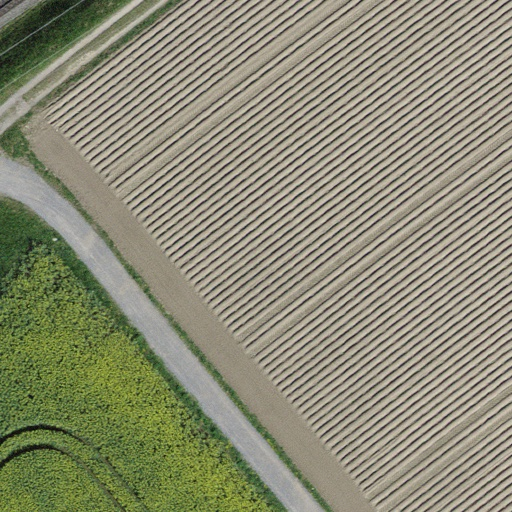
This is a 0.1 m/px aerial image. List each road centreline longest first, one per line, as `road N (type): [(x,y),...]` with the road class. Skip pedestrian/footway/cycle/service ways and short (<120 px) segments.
road 1 (track): [(0,184),(56,213),(86,241),(308,511)]
road 2 (track): [(0,124),(159,0)]
